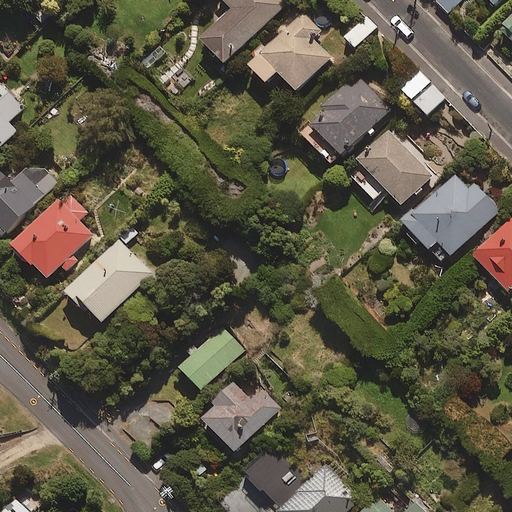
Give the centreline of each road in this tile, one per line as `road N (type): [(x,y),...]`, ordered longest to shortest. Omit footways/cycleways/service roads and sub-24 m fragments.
road 1 (tertiary): [(153,511),(0,355)]
road 2 (residential): [(393,0),(511,119)]
